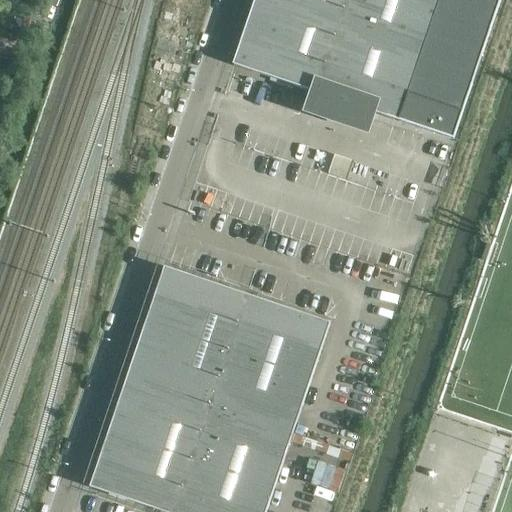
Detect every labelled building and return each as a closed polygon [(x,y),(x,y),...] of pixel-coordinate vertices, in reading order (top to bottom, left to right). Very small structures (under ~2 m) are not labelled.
[(36,22),(43,1),(39,0),(31,0),(25,18),(36,22)] [(254,0),(233,65),(319,95),(315,108),(349,119),(362,124),(366,110),(400,122),(441,0),(254,0)] [(441,0),(400,122),(453,139),(500,0),(441,0)] [(18,38),(29,42),(36,22),(24,18),(18,38)] [(13,60),(22,63),(25,54),(16,51),(13,60)] [(0,95),(0,99),(9,103),(13,93),(2,89),(0,95)] [(21,111),(20,111),(13,108),(10,117),(17,119),(18,120),(21,111)] [(346,176),(352,159),(335,153),(329,170),(346,176)] [(166,267),(129,377),(294,433),(332,323),(265,301),(166,267)] [(267,511),(294,433),(129,377),(91,487),(163,511),(267,511)] [(339,491),(346,468),(319,460),(312,482),(339,491)]
